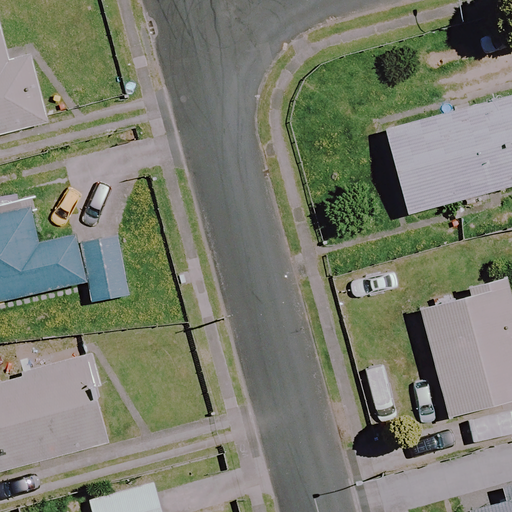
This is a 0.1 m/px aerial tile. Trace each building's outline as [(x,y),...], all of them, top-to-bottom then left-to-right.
[(1,64),(0,58),(0,135),(42,124),(24,57),(1,64)] [(511,188),(511,96),(379,132),(402,218),(511,188)] [(109,221),(55,233),(36,238),(29,208),(0,214),(0,304),(81,286),(85,307),(126,297),(109,221)] [(511,403),(511,323),(504,292),(416,314),(443,421),(511,403)] [(10,362),(15,381),(0,385),(0,473),(98,447),(87,404),(99,401),(83,343),(10,362)] [(150,511),(144,489),(85,506),(86,511),(150,511)] [(511,511),(511,499),(465,511),(511,511)]
